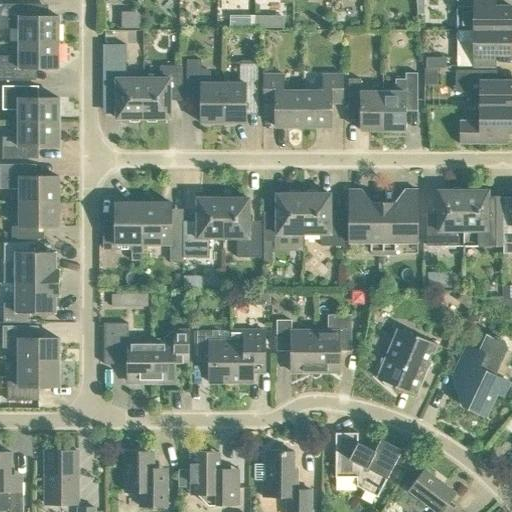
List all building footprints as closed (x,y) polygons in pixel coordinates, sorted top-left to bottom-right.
[(456,0),(457,30),(511,30),(511,6),(495,6),(494,0),(456,0)] [(0,28),(19,29),(19,43),(59,43),(59,17),(28,17),(28,5),(0,4),(0,28)] [(255,16),(255,28),(272,28),(272,16),(255,16)] [(511,52),(511,30),(457,30),(457,66),(496,66),(496,54),(511,53),(511,52)] [(59,43),(19,43),(19,56),(0,56),(0,80),(28,81),(28,69),(59,69),(59,43)] [(143,119),(143,79),(125,79),(125,45),(103,45),(103,97),(116,97),(116,119),(143,119)] [(428,54),(428,80),(446,80),(446,54),(428,54)] [(272,71),(272,59),(264,59),(264,71),(272,71)] [(200,123),(223,123),(223,83),(210,83),(210,71),(201,71),(201,60),(186,60),(186,88),(200,88),(200,123)] [(223,83),(223,123),(245,123),(245,101),(257,101),(257,64),(239,64),(239,83),(223,83)] [(160,79),(143,79),(143,119),(170,119),(170,97),(182,97),(182,67),(160,67),(160,79)] [(467,92),(467,106),(479,106),(511,105),(511,79),(470,80),(470,70),(455,70),(455,92),(467,92)] [(395,92),(383,92),(383,131),(405,131),(405,103),(417,103),(417,73),(405,73),(405,79),(395,79),(395,92)] [(275,127),(303,127),(303,91),(283,91),(283,75),(263,75),(263,103),(275,103),(275,127)] [(303,91),(303,127),(331,127),(331,103),(342,103),(342,75),(322,75),(322,91),(303,91)] [(383,131),(383,92),(360,92),(360,79),(348,79),(348,103),(360,103),(360,131),(383,131)] [(19,110),(19,123),(59,123),(59,98),(33,98),(33,87),(3,87),(3,110),(19,110)] [(511,105),(479,106),(479,120),(459,120),(459,144),(507,144),(507,132),(511,131),(511,105)] [(59,123),(19,123),(19,137),(3,137),(3,159),(33,159),(33,147),(59,147),(59,123)] [(0,188),(19,189),(19,203),(59,203),(59,177),(27,177),(27,165),(0,164),(0,188)] [(383,254),(383,202),(361,202),(361,190),(348,190),(348,242),(370,242),(370,254),(383,254)] [(405,202),(383,202),(383,254),(395,254),(395,242),(418,242),(418,190),(405,190),(405,202)] [(426,246),(463,246),(463,190),(438,190),(438,218),(426,218),(426,246)] [(503,246),(503,222),(503,198),(488,198),(488,190),(463,190),(463,246),(503,246)] [(277,234),(303,234),(303,194),(276,194),(276,216),(263,216),(263,241),(277,241),(277,234)] [(303,194),(303,234),(320,234),(320,246),(343,246),(343,216),(330,216),(330,194),(303,194)] [(197,230),(182,230),(183,258),(209,258),(209,238),(223,238),(223,198),(197,199),(197,230)] [(249,198),(223,198),(223,238),(237,238),(237,258),(261,258),(261,230),(249,230),(249,198)] [(59,203),(19,203),(19,227),(11,227),(11,239),(40,239),(40,227),(59,227),(59,203)] [(131,261),(143,261),(143,203),(115,203),(115,218),(111,221),(103,221),(103,245),(117,245),(117,250),(131,250),(131,261)] [(143,203),(143,261),(143,245),(169,245),(169,261),(182,261),(182,258),(183,258),(182,230),(183,222),(171,222),(171,203),(143,203)] [(511,221),(503,222),(503,246),(503,254),(511,253),(511,221)] [(15,262),(15,283),(59,283),(59,269),(55,269),(55,253),(29,253),(29,243),(3,243),(3,262),(15,262)] [(450,272),(427,273),(428,288),(451,287),(450,272)] [(59,283),(15,283),(15,303),(3,303),(3,323),(29,323),(29,313),(55,313),(55,296),(59,296),(59,283)] [(463,290),(459,297),(470,305),(475,298),(463,290)] [(124,301),(124,294),(112,294),(112,306),(119,306),(124,301)] [(174,294),(174,302),(189,302),(189,294),(174,294)] [(315,332),(315,372),(339,372),(339,346),(351,346),(351,321),(339,321),(339,315),(327,315),(327,332),(315,332)] [(290,372),(315,372),(315,332),(291,331),(291,320),(276,320),(276,346),(290,346),(290,372)] [(151,382),(151,341),(128,341),(128,324),(103,324),(103,358),(125,358),(128,361),(127,382),(151,382)] [(18,348),(18,363),(59,363),(59,338),(33,338),(33,327),(2,327),(2,348),(18,348)] [(394,387),(416,396),(438,345),(408,333),(408,334),(397,330),(385,360),(380,358),(379,372),(377,378),(382,380),(382,382),(393,391),(394,387)] [(453,330),(447,342),(449,343),(453,345),(459,332),(453,330)] [(209,382),(231,382),(231,342),(218,342),(218,331),(197,331),(197,357),(208,357),(209,382)] [(231,342),(231,382),(253,383),(253,375),(265,375),(265,331),(231,331),(231,342)] [(163,341),(151,341),(151,382),(174,382),(174,368),(188,368),(188,332),(163,332),(163,341)] [(494,375),(505,350),(502,342),(499,341),(500,338),(494,336),(493,338),(485,334),(478,350),(466,345),(456,368),(468,374),(458,396),(462,406),(485,417),(496,394),(502,398),(509,382),(494,375)] [(59,363),(18,363),(18,375),(7,375),(7,401),(33,401),(33,387),(59,387),(59,363)] [(374,451),(357,443),(357,433),(335,433),(335,478),(356,478),(356,486),(377,497),(395,463),(400,453),(401,450),(380,439),(374,451)] [(22,511),(22,475),(10,475),(10,452),(0,451),(0,511),(10,511),(9,511),(22,511)] [(45,452),(45,504),(78,504),(77,452),(45,452)] [(153,477),(153,468),(153,452),(125,452),(125,492),(139,492),(139,506),(166,506),(166,477),(153,477)] [(190,495),(197,495),(208,506),(238,505),(238,469),(219,469),(219,452),(190,452),(190,495)] [(286,497),(286,511),(310,511),(311,490),(297,490),(297,478),(294,478),(294,452),(265,452),(265,480),(262,480),(262,497),(286,497)] [(405,468),(410,458),(400,453),(395,463),(405,468)] [(462,511),(455,506),(453,508),(448,504),(456,493),(424,469),(408,490),(436,511),(462,511)]
